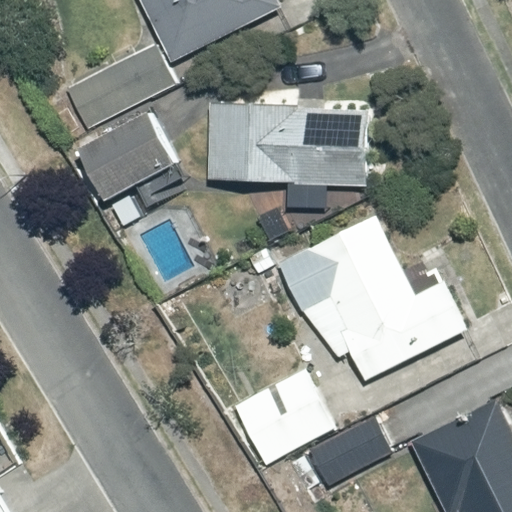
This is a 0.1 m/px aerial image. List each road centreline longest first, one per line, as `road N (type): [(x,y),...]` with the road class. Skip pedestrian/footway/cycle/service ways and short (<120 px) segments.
road 1 (residential): [(0,252),(160,511)]
road 2 (residential): [(428,0),(511,178)]
